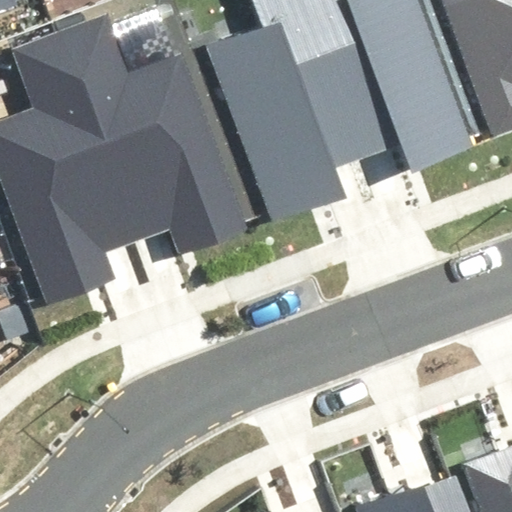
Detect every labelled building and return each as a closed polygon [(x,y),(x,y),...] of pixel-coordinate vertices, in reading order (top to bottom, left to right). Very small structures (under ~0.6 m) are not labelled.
[(167,245),(234,222),(173,46),(123,63),(100,0),(96,0),(51,15),(125,228),(157,217),(167,245)] [(200,27),(261,202),(328,179),(319,151),(350,141),(301,0),(247,0),(250,9),(200,27)] [(392,158),(459,135),(412,0),(301,0),(350,141),(382,130),(392,158)] [(511,0),(428,0),(474,126),(511,112),(511,97),(507,84),(511,82),(511,0)] [(0,104),(0,186),(36,289),(103,266),(93,238),(125,228),(51,15),(3,32),(25,96),(0,104)] [(511,511),(511,428),(454,450),(477,511),(511,511)] [(347,491),(354,511),(462,511),(446,466),(408,479),(405,470),(347,491)]
